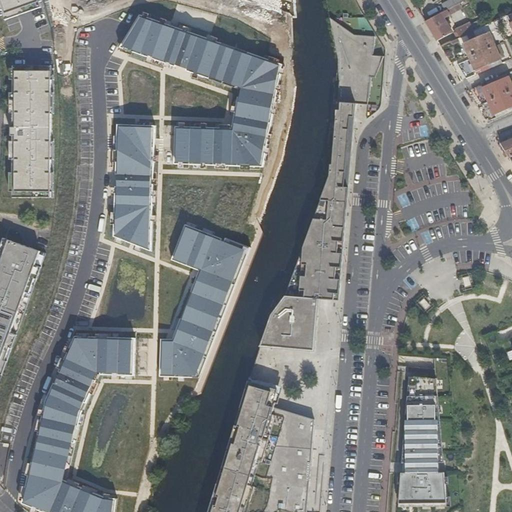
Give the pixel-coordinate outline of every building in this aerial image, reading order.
[(0,0),(0,7),(3,16),(5,21),(41,8),(39,3),(38,0),(0,0)] [(466,0),(457,5),(455,7),(457,11),(463,8),(465,13),(472,9),(467,0),(466,0)] [(449,16),(447,11),(426,22),(432,32),(438,41),(451,34),(442,19),(449,16)] [(263,167),(282,65),(248,53),(247,55),(221,46),(221,44),(140,16),(120,48),(175,67),(175,66),(186,69),(186,71),(209,79),(210,74),(242,85),(240,98),(238,97),(232,129),(175,127),(174,164),(263,167)] [(263,347),(315,351),(320,299),(340,300),(344,253),(356,104),(368,105),(368,98),(369,98),(371,77),(375,78),(384,56),(373,56),(375,37),(355,35),(331,18),(338,59),(339,72),(340,82),(333,165),(331,165),(331,176),(329,181),(287,296),(273,315),(263,347)] [(473,71),(476,70),(478,74),(503,64),(500,58),(504,56),(499,46),(496,48),(490,34),(498,30),(495,22),(475,32),(458,39),(452,42),(453,46),(460,43),(464,52),(468,50),(473,63),(470,64),(473,71)] [(458,39),(475,32),(471,24),(457,31),(455,33),(458,39)] [(248,53),(221,44),(221,46),(247,55),(248,53)] [(51,67),(12,66),(12,69),(12,81),(12,94),(12,114),(12,122),(11,122),(11,128),(12,128),(12,142),(12,161),(12,173),(12,193),(11,198),(50,198),(50,193),(50,174),(50,161),(50,142),(51,115),(51,94),(51,81),(51,70),(51,67)] [(210,74),(209,79),(239,90),(238,97),(240,98),(242,85),(210,74)] [(511,86),(507,74),(478,87),(473,92),(482,108),(491,104),(495,115),(492,117),(494,121),(511,112),(511,86)] [(155,127),(118,125),(116,175),(118,175),(118,187),(116,187),(114,237),(151,252),(155,127)] [(504,148),(510,158),(511,156),(511,139),(502,144),(504,148)] [(193,375),(203,375),(252,248),(226,238),(225,242),(221,241),(222,239),(186,225),(172,260),(200,271),(192,292),(195,294),(185,320),(182,319),(174,340),(162,340),(161,377),(193,378),(193,375)] [(0,382),(47,253),(33,249),(33,248),(24,245),(7,239),(2,253),(0,259),(0,382)] [(118,274),(123,262),(109,256),(104,268),(118,274)] [(195,294),(192,292),(182,319),(185,320),(195,294)] [(427,312),(432,306),(424,298),(419,304),(427,312)] [(100,375),(135,376),(136,339),(76,337),(60,373),(62,374),(57,385),(55,384),(47,402),(39,436),(41,436),(35,463),(33,463),(23,504),(42,511),(116,511),(118,499),(106,498),(67,482),(84,412),(100,375)] [(437,420),(437,378),(410,376),(411,396),(409,396),(410,420),(407,420),(408,473),(404,473),(403,477),(403,485),(401,503),(449,502),(448,496),(447,484),(446,477),(446,472),(441,472),(441,462),(440,420),(437,420)] [(441,462),(445,462),(437,378),(437,420),(440,420),(441,462)] [(210,511),(307,511),(309,492),(311,463),(315,420),(275,408),(276,404),(275,403),(279,390),(252,382),(210,511)] [(35,463),(41,436),(39,436),(33,463),(35,463)] [(140,511),(158,450),(142,446),(123,511),(140,511)] [(401,503),(401,507),(453,506),(452,496),(448,496),(449,502),(401,503)]
